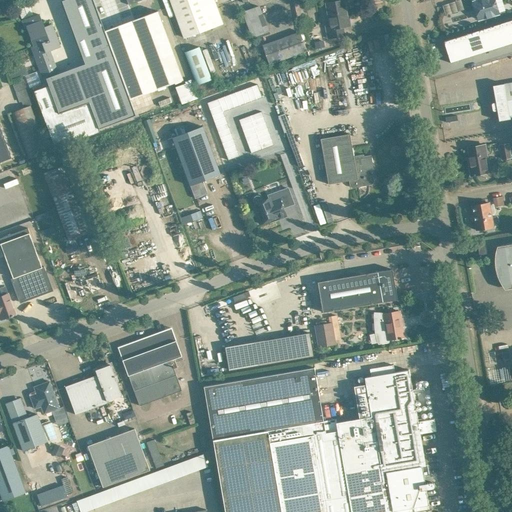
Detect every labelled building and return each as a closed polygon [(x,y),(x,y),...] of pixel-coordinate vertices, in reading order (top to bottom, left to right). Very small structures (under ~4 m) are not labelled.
[(58,73),(47,77),(49,85),(59,111),(88,101),(99,129),(137,115),(131,99),(105,31),(93,0),(63,0),(62,0),(84,64),(58,73)] [(182,0),(172,4),(183,37),(214,27),(223,24),(214,0),(182,0)] [(326,4),(330,25),(325,26),(327,38),(344,35),(343,27),(349,26),(344,0),(326,4)] [(479,0),(474,2),(479,20),(498,14),(498,13),(494,1),(496,0),(479,0)] [(268,32),(262,15),(259,6),(243,12),(252,38),(268,32)] [(183,80),(161,21),(158,11),(105,31),(131,99),(183,80)] [(39,14),(23,21),(25,27),(27,26),(35,46),(42,66),(39,67),(43,79),(47,77),(58,73),(54,60),(52,60),(49,51),(59,47),(55,34),(52,25),(43,28),(41,23),(43,23),(39,14)] [(511,20),(501,23),(508,45),(511,43),(511,20)] [(501,23),(490,27),(496,48),(508,45),(501,23)] [(490,27),(478,31),(485,52),(496,48),(490,27)] [(306,50),(299,31),(262,45),(269,64),(306,50)] [(478,31),(467,34),(473,56),(485,52),(478,31)] [(467,34),(455,38),(462,59),(473,56),(467,34)] [(455,38),(444,41),(450,63),(462,59),(455,38)] [(323,41),(316,43),(317,50),(325,49),(323,41)] [(255,46),(258,57),(263,56),(259,45),(255,46)] [(212,80),(199,47),(185,52),(197,85),(212,80)] [(330,48),(332,59),(342,57),(340,47),(330,48)] [(237,51),(242,68),(249,66),(244,49),(237,51)] [(226,56),(215,60),(219,72),(230,68),(226,56)] [(308,68),(310,74),(324,69),(319,56),(299,64),(302,70),(308,68)] [(14,59),(5,62),(11,80),(28,74),(24,65),(17,67),(14,59)] [(508,75),(496,77),(499,98),(511,96),(508,75)] [(496,77),(484,79),(488,100),(499,98),(496,77)] [(13,83),(14,85),(19,103),(22,102),(24,107),(32,104),(23,79),(13,83)] [(484,79),(472,81),(476,102),(488,100),(484,79)] [(176,87),(182,104),(198,98),(191,80),(185,82),(186,83),(176,87)] [(262,97),(257,84),(252,86),(257,99),(262,97)] [(49,85),(34,90),(55,148),(101,132),(99,129),(88,101),(59,111),(49,85)] [(257,99),(252,86),(246,88),(251,101),(257,99)] [(246,88),(240,90),(245,103),(251,101),(246,88)] [(245,103),(240,90),(235,92),(240,105),(245,103)] [(240,105),(235,92),(229,94),(234,107),(240,105)] [(234,107),(229,94),(224,96),(229,110),(234,107)] [(229,110),(224,96),(218,99),(207,103),(209,109),(221,105),(223,112),(229,110)] [(511,100),(511,96),(499,98),(503,120),(509,119),(511,118),(511,100)] [(499,98),(488,100),(491,122),(499,121),(503,120),(499,98)] [(488,100),(476,102),(479,124),(491,122),(488,100)] [(30,105),(12,114),(28,155),(47,148),(30,105)] [(225,117),(223,112),(221,105),(209,109),(212,116),(214,122),(225,117)] [(263,116),(261,110),(250,114),(252,120),(263,116)] [(292,110),(286,112),(291,129),(298,127),(292,110)] [(252,120),(250,114),(238,119),(241,124),(252,120)] [(265,121),(263,116),(252,120),(254,126),(265,121)] [(227,123),(225,117),(214,122),(216,127),(227,123)] [(254,126),(252,120),(241,124),(243,130),(254,126)] [(267,127),(265,121),(254,126),(256,131),(267,127)] [(229,128),(227,123),(216,127),(218,133),(229,128)] [(0,161),(12,157),(0,125),(0,161)] [(256,131),(254,126),(243,130),(245,135),(256,131)] [(195,198),(203,195),(202,193),(207,191),(203,181),(220,174),(203,127),(172,138),(195,198)] [(269,133),(267,127),(256,131),(258,137),(269,133)] [(232,134),(229,128),(218,133),(220,138),(232,134)] [(258,137),(256,131),(245,135),(247,141),(258,137)] [(272,138),(269,133),(258,137),(260,142),(272,138)] [(234,140),(232,134),(220,138),(222,144),(234,140)] [(350,134),(321,139),(328,184),(349,181),(350,186),(353,188),(372,185),(374,182),(371,166),(373,165),(371,155),(364,156),(363,155),(354,156),(350,134)] [(260,142),(258,137),(247,141),(249,147),(260,142)] [(274,144),(272,138),(260,142),(263,148),(274,144)] [(236,145),(234,140),(222,144),(225,150),(236,145)] [(263,148),(260,142),(249,147),(251,152),(263,148)] [(501,159),(510,157),(508,143),(499,145),(501,159)] [(238,151),(236,145),(225,150),(227,155),(238,151)] [(469,166),(470,176),(490,173),(485,145),(467,148),(471,165),(469,166)] [(240,157),(238,151),(227,155),(229,161),(240,157)] [(66,164),(43,172),(68,240),(91,232),(66,164)] [(255,203),(253,204),(256,214),(260,224),(276,218),(276,219),(286,216),(283,206),(280,198),(283,197),(281,191),(268,195),(269,198),(262,200),(262,198),(260,197),(258,196),(256,196),(255,197),(254,199),(254,201),(255,203)] [(503,197),(493,198),(494,206),(504,205),(503,197)] [(472,206),(476,230),(493,227),(489,203),(472,206)] [(198,219),(195,212),(185,216),(188,223),(198,219)] [(147,213),(128,214),(129,224),(147,223),(147,213)] [(0,242),(13,278),(11,278),(13,283),(20,302),(53,290),(45,271),(46,271),(44,265),(42,266),(29,228),(0,238),(0,242)] [(485,241),(477,242),(479,255),(487,254),(485,241)] [(511,243),(497,246),(495,269),(505,289),(511,288),(511,243)] [(318,282),(319,292),(323,312),(397,299),(392,269),(318,282)] [(247,297),(245,292),(233,297),(235,302),(247,297)] [(0,318),(1,320),(11,316),(11,317),(14,316),(13,315),(16,314),(8,294),(0,297),(0,318)] [(231,306),(221,309),(223,315),(233,312),(231,306)] [(388,340),(399,338),(399,339),(401,339),(401,338),(404,337),(399,311),(384,314),(384,313),(375,312),(375,326),(376,333),(377,339),(379,344),(389,343),(388,340)] [(329,316),(330,323),(314,326),(318,348),(336,345),(335,340),(341,339),(337,315),(329,316)] [(171,328),(118,348),(139,405),(181,390),(173,369),(177,368),(175,363),(183,359),(171,328)] [(309,332),(253,342),(225,347),(229,370),(257,365),(313,355),(309,332)] [(333,354),(319,355),(320,365),(333,364),(333,354)] [(65,386),(69,396),(76,414),(107,403),(107,401),(122,395),(111,364),(96,370),(97,375),(65,386)] [(315,368),(204,387),(225,511),(427,511),(428,510),(427,506),(428,505),(425,489),(427,488),(432,488),(433,487),(434,487),(434,486),(434,485),(434,484),(434,483),(433,482),(432,482),(431,482),(426,483),(424,483),(423,476),(425,476),(429,475),(427,464),(425,465),(420,434),(436,431),(434,419),(418,422),(417,414),(433,412),(429,388),(413,390),(409,370),(399,371),(394,372),(393,365),(369,369),(370,376),(365,377),(366,384),(354,386),(359,415),(360,418),(337,422),(336,419),(324,421),(323,417),(315,368)] [(60,408),(50,381),(34,387),(37,394),(30,396),(35,408),(41,406),(44,414),(60,408)] [(28,418),(23,406),(20,398),(18,399),(6,403),(23,451),(48,442),(37,414),(28,418)] [(332,404),(332,412),(342,412),(341,404),(332,404)] [(88,445),(103,487),(151,469),(135,428),(88,445)] [(160,436),(154,438),(157,448),(164,446),(160,436)] [(0,492),(3,500),(26,491),(9,445),(0,447),(0,492)] [(60,458),(63,452),(54,447),(51,453),(60,458)] [(203,454),(136,479),(141,491),(208,466),(203,454)] [(451,458),(453,467),(463,465),(461,457),(451,458)] [(67,477),(61,479),(67,495),(73,493),(67,477)] [(136,479),(109,489),(113,501),(141,491),(136,479)] [(58,493),(55,485),(50,488),(48,483),(38,487),(43,499),(58,493)] [(109,489),(77,501),(81,511),(84,511),(113,501),(109,489)]
